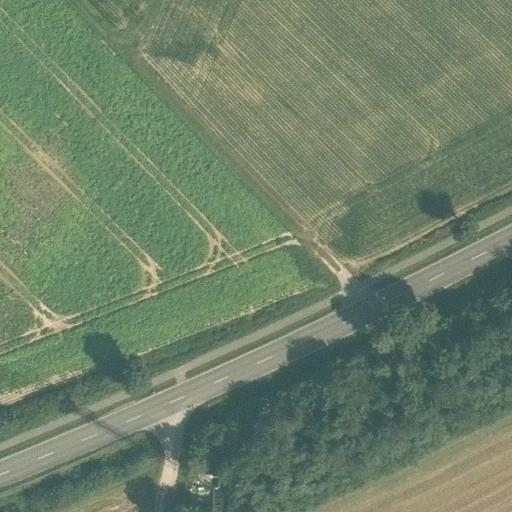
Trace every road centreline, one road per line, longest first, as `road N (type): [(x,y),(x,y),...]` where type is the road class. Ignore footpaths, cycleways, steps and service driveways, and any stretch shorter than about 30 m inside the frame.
road 1 (secondary): [(0,478),(511,239)]
road 2 (track): [(66,0),(336,273),(360,313)]
